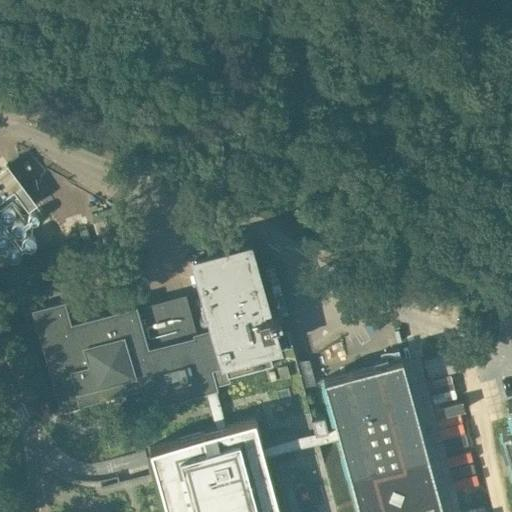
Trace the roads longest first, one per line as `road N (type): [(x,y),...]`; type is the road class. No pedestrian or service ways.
road 1 (unclassified): [(360,293),(240,220),(30,137),(0,116)]
road 2 (unclassified): [(0,115),(35,109),(157,134),(191,133),(216,117),(233,92),(265,24)]
road 3 (residential): [(265,24),(191,2),(157,4),(46,48),(0,54)]
road 4 (track): [(265,24),(511,141)]
road 5 (residential): [(34,511),(28,442),(0,376)]
